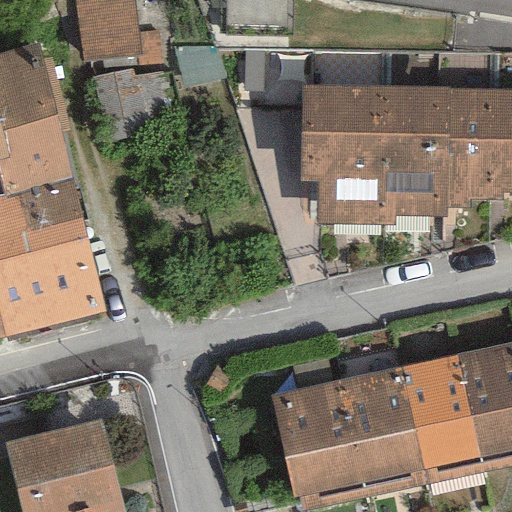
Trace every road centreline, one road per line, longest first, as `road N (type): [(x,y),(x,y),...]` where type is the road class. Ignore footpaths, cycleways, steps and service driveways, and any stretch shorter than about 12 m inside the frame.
road 1 (residential): [(150,345),(511,273)]
road 2 (unknown): [(150,345),(130,102)]
road 3 (residential): [(150,345),(196,511)]
road 4 (residential): [(0,384),(150,345)]
